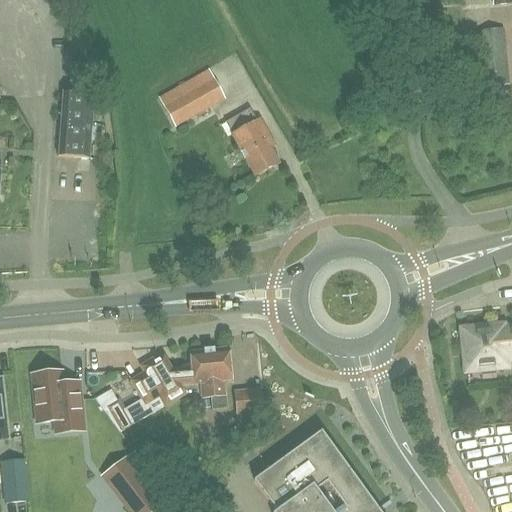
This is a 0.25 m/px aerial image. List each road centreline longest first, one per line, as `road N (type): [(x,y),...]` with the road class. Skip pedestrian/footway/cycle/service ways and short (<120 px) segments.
road 1 (primary): [(0,321),(298,292)]
road 2 (secondary): [(446,511),(400,451),(361,348)]
road 3 (primary): [(395,283),(376,258),(346,249),(318,258),(298,292)]
